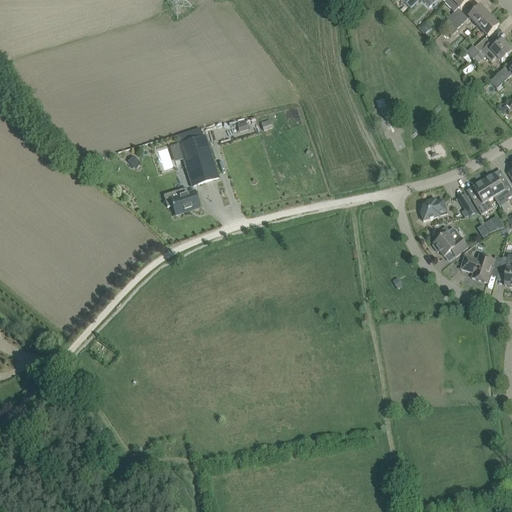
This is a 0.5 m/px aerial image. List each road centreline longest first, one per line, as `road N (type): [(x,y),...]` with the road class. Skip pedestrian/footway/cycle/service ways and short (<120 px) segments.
road 1 (unclassified): [(0,430),(167,253),(271,217),(375,195)]
road 2 (residential): [(511,308),(455,291),(436,276),(415,247),(395,191)]
road 3 (residential): [(511,140),(454,174),(395,191)]
